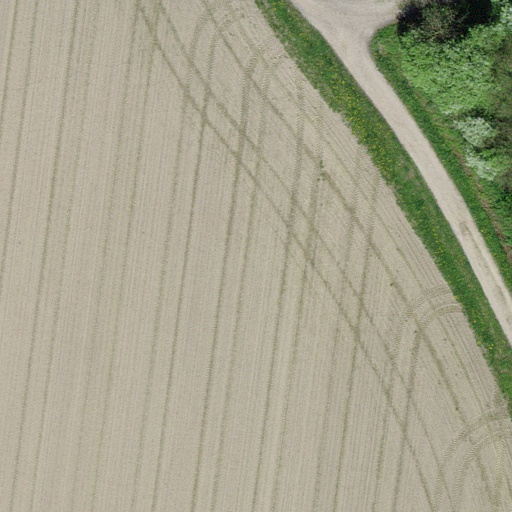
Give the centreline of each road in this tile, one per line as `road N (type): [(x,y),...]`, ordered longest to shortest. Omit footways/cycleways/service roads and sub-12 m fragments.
road 1 (track): [(257,0),(459,358),(507,511)]
road 2 (track): [(511,106),(262,17)]
